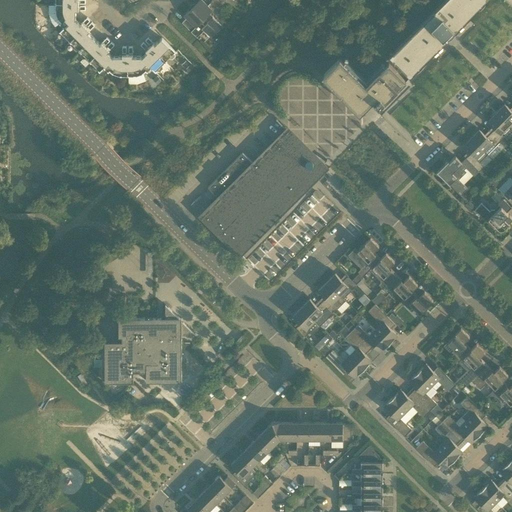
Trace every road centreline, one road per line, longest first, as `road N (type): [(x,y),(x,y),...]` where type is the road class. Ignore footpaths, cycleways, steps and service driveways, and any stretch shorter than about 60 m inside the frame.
road 1 (tertiary): [(265,304),(241,292),(0,49)]
road 2 (residential): [(464,289),(346,409),(308,363),(292,362)]
road 3 (residential): [(157,511),(159,497),(292,362)]
road 4 (residential): [(511,64),(376,201)]
road 5 (tertiary): [(376,201),(265,304)]
road 6 (residential): [(511,423),(435,497),(449,511)]
road 7 (tertiary): [(464,289),(376,201)]
